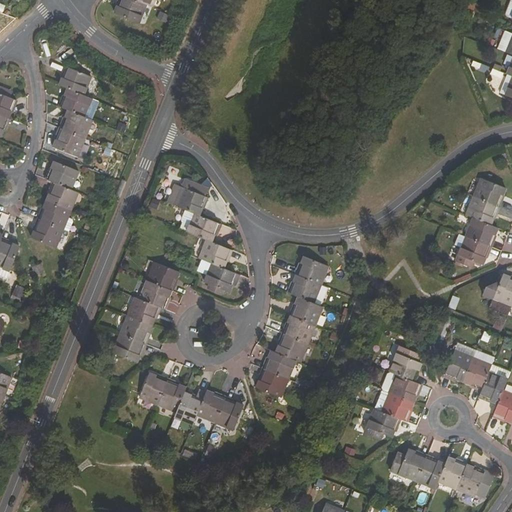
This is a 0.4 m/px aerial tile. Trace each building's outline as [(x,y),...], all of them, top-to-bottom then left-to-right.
[(134,0),(120,0),(115,14),(139,24),(147,5),(134,0)] [(511,33),(506,31),(498,48),(511,53),(511,33)] [(68,88),(84,94),(91,76),(67,66),(60,85),(68,88)] [(491,73),(501,78),(503,72),(493,68),(491,73)] [(500,93),(511,97),(511,75),(507,74),(500,93)] [(1,87),(0,89),(0,93),(10,97),(13,92),(1,87)] [(84,94),(68,88),(60,107),(67,110),(85,117),(92,98),(84,94)] [(0,115),(8,119),(12,111),(16,100),(10,97),(0,93),(0,115)] [(60,128),(86,139),(93,121),(85,117),(67,110),(60,128)] [(0,136),(1,137),(8,119),(0,115),(0,136)] [(53,147),(78,157),(86,139),(60,128),(53,147)] [(55,183),(72,190),(79,171),(56,161),(48,180),(55,183)] [(475,196),(499,206),(506,188),(482,178),(475,196)] [(184,187),(177,184),(170,203),(187,210),(200,215),(207,196),(206,196),(209,188),(187,179),(184,187)] [(47,201),(71,211),(79,193),(72,190),(55,183),(47,201)] [(474,218),(492,225),(499,206),(475,196),(467,215),(474,218)] [(40,220),(64,229),(71,211),(47,201),(40,220)] [(200,215),(187,210),(183,220),(183,222),(181,229),(208,240),(213,242),(220,224),(200,215)] [(492,225),(474,218),(466,237),(490,246),(498,227),(492,225)] [(32,238),(56,248),(64,229),(40,220),(32,238)] [(474,262),(482,265),(490,246),(466,237),(459,234),(454,244),(462,247),(456,261),(472,268),(474,262)] [(0,243),(0,276),(7,279),(20,247),(2,239),(0,243)] [(213,242),(208,240),(200,258),(212,263),(224,268),(231,249),(213,242)] [(298,274),(322,284),(329,266),(305,256),(298,274)] [(148,280),(172,290),(180,271),(155,261),(148,280)] [(205,282),(210,285),(208,289),(221,295),(223,290),(229,293),(237,273),(224,268),(212,263),(205,282)] [(322,284),(298,274),(290,293),(299,297),(321,306),(329,287),(322,284)] [(508,315),(511,305),(511,277),(504,274),(500,283),(497,282),(486,286),(483,294),(494,298),(490,307),(508,315)] [(160,307),(164,309),(172,290),(148,280),(140,299),(160,307)] [(453,296),(448,308),(453,310),(458,298),(453,296)] [(140,299),(136,297),(128,316),(152,326),(160,307),(140,299)] [(291,315),(316,325),(323,306),(321,306),(299,297),(291,315)] [(171,323),(175,315),(167,311),(163,319),(171,323)] [(284,333),(309,343),(316,325),(291,315),(284,333)] [(121,335),(144,345),(152,326),(128,316),(121,335)] [(497,318),(494,325),(500,327),(503,318),(500,316),(499,319),(497,318)] [(297,360),(301,362),(309,343),(284,333),(276,352),(297,360)] [(144,345),(121,335),(113,353),(137,363),(144,345)] [(477,350),(458,342),(445,373),(464,381),(477,350)] [(422,363),(418,362),(421,354),(400,346),(389,371),(397,374),(415,381),(422,363)] [(276,352),(272,350),(264,369),(289,379),(297,360),(276,352)] [(482,389),(495,358),(477,350),(464,381),(482,389)] [(503,391),(511,367),(511,364),(495,358),(482,389),(480,396),(498,403),(503,391)] [(257,387),(281,397),(289,379),(264,369),(257,387)] [(0,394),(5,396),(12,378),(0,372),(0,394)] [(158,404),(168,381),(149,373),(139,397),(158,404)] [(389,393),(414,402),(421,384),(415,381),(397,374),(389,393)] [(185,393),(186,388),(168,381),(158,404),(177,412),(185,393)] [(206,394),(197,415),(216,422),(226,398),(207,390),(206,394)] [(197,415),(206,394),(199,391),(196,397),(185,393),(177,412),(175,417),(193,424),(197,415)] [(498,403),(493,415),(511,423),(511,421),(511,394),(503,391),(498,403)] [(414,402),(389,393),(382,411),(399,418),(406,421),(414,402)] [(226,398),(216,422),(234,430),(244,406),(226,398)] [(365,433),(381,440),(383,434),(392,437),(399,418),(382,411),(374,408),(365,433)] [(426,457),(408,450),(406,455),(398,452),(391,470),(416,480),(426,457)] [(438,481),(445,464),(426,457),(416,480),(435,488),(438,481)] [(457,489),(467,465),(448,457),(445,464),(438,481),(457,489)] [(457,489),(475,497),(486,472),(467,465),(457,489)] [(90,502),(113,508),(115,498),(114,498),(117,486),(103,482),(101,488),(94,487),(90,502)] [(344,511),(345,511),(326,503),(322,511),(344,511)]
